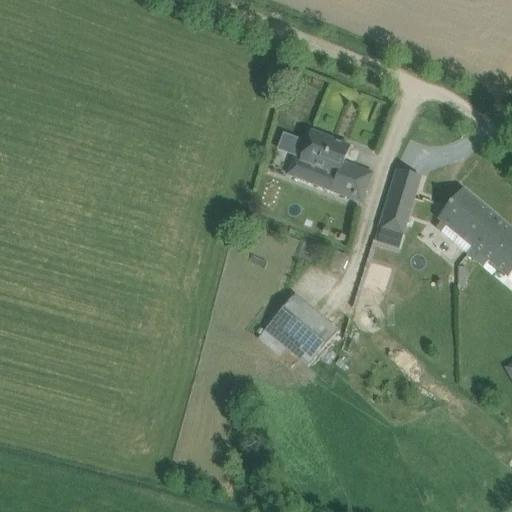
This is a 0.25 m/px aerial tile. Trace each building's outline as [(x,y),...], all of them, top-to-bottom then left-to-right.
[(344,163),(350,147),(312,133),(306,147),(300,164),(294,162),(288,177),(332,192),(361,204),(365,193),(372,174),(344,163)] [(391,189),(379,229),(403,237),(416,197),(391,189)] [(468,255),(498,220),(463,190),(438,219),(447,226),(441,233),(468,255)] [(511,231),(498,220),(468,255),(479,264),(484,258),(509,278),(511,273),(511,231)] [(403,237),(379,229),(374,243),(399,251),(403,237)] [(466,271),(458,271),(458,291),(467,291),(466,271)] [(296,296),(265,332),(270,336),(275,340),(308,367),(311,363),(338,331),(296,296)] [(455,491),(485,450),(432,411),(402,452),(455,491)]
